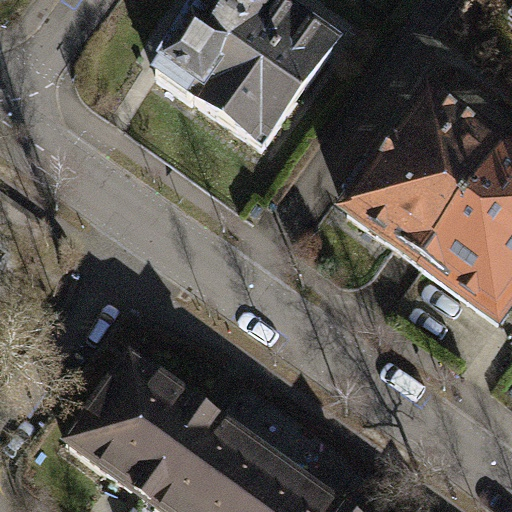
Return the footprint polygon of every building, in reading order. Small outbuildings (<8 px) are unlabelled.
[(208,0),(156,81),(266,153),(333,50),(256,0),(208,0)] [(348,215),(425,271),(508,158),(430,101),(348,215)] [(425,271),(500,325),(511,308),(511,160),(508,158),(425,271)] [(67,446),(158,511),(247,511),(280,467),(130,359),(67,446)] [(247,511),(341,511),(280,467),(247,511)]
